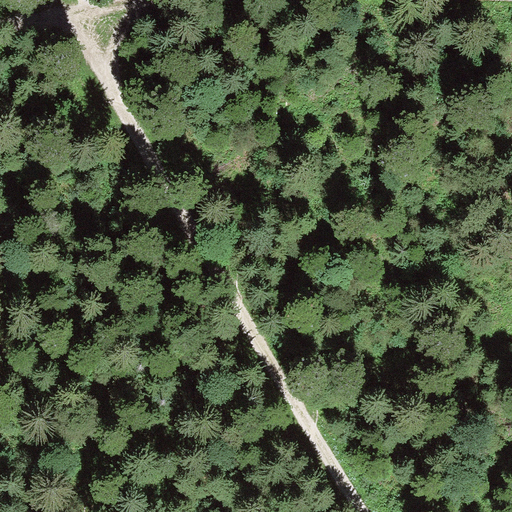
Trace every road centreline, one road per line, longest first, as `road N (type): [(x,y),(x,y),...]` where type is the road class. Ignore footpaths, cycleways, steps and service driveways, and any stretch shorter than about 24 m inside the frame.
road 1 (track): [(372,511),(238,270),(69,0)]
road 2 (track): [(130,0),(0,56)]
